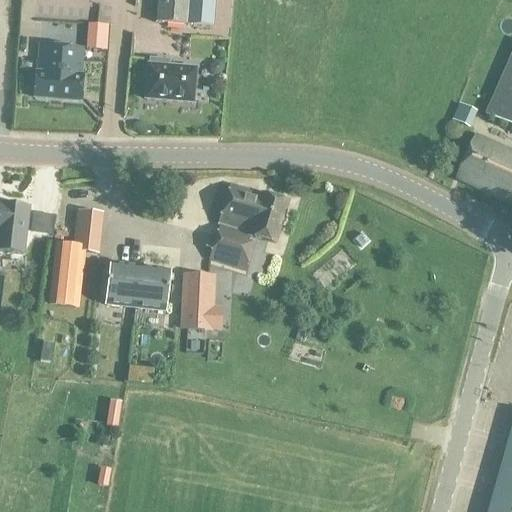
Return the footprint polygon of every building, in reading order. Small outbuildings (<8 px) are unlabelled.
[(96,15),(96,0),(18,0),(18,9),(96,15)] [(157,0),(156,25),(187,27),(189,0),(157,0)] [(108,28),(88,26),(87,49),(106,50),(108,28)] [(35,74),(33,99),(83,103),(85,78),(82,78),(84,49),(39,45),(37,74),(35,74)] [(511,49),(486,109),(511,120),(511,49)] [(145,100),(192,104),(195,70),(168,68),(168,62),(150,61),(149,67),(148,66),(145,100)] [(223,67),(220,64),(215,63),(210,68),(210,72),(213,74),(218,75),(223,71),(223,67)] [(511,153),(477,138),(458,181),(511,205),(511,153)] [(219,228),(208,261),(245,273),(253,247),(246,244),(248,238),(273,245),(286,205),(229,188),(217,227),(219,228)] [(0,254),(21,257),(27,209),(0,205),(0,254)] [(78,213),(74,248),(97,251),(101,216),(78,213)] [(107,286),(105,306),(135,310),(139,269),(109,266),(107,283),(107,286)] [(135,310),(164,313),(167,293),(167,289),(169,273),(139,269),(135,310)] [(183,278),(180,330),(219,332),(220,310),(212,309),(214,280),(183,278)] [(332,370),(344,375),(354,351),(312,334),(304,352),(307,354),(304,363),(330,374),(332,370)] [(289,380),(288,358),(252,358),(253,381),(289,380)] [(247,411),(241,468),(327,477),(333,420),(247,411)] [(511,511),(511,436),(490,511),(511,511)]
